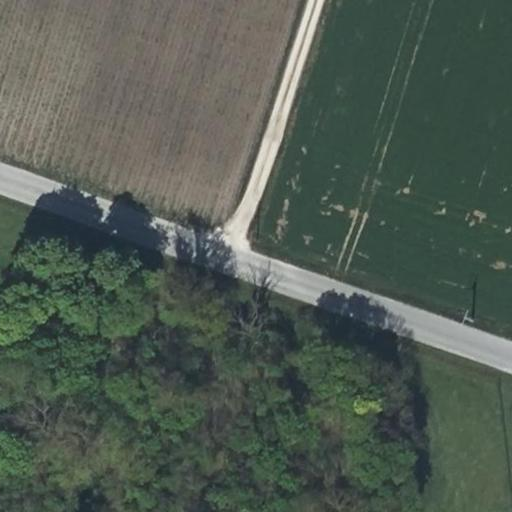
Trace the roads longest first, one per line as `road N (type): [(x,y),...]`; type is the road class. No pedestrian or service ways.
road 1 (unclassified): [(0,185),(511,356)]
road 2 (track): [(228,267),(312,0)]
